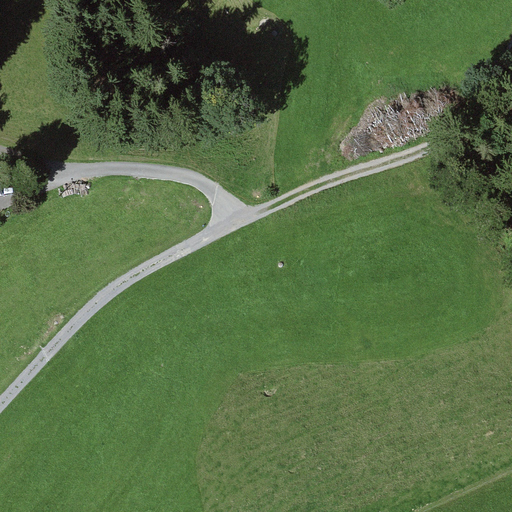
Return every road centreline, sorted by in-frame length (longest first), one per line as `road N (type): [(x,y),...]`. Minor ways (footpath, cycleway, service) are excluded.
road 1 (track): [(511,52),(459,134),(237,218)]
road 2 (track): [(237,218),(117,275),(0,402)]
road 3 (track): [(0,152),(73,171),(192,178),(237,218)]
